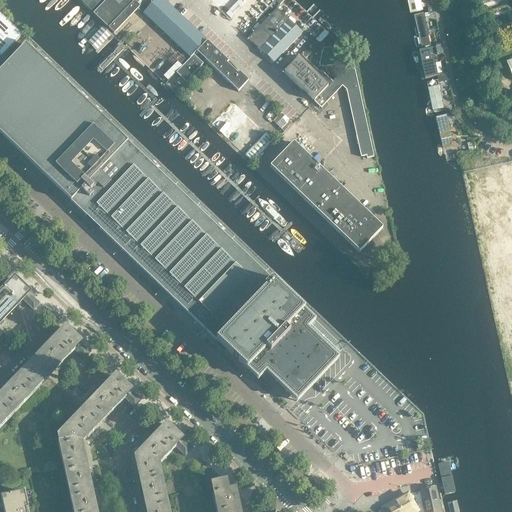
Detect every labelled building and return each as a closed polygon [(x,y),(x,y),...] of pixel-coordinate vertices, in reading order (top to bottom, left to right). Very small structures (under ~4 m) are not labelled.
[(103,3),(99,0),(78,0),(93,14),(103,3)] [(108,28),(133,0),(106,0),(103,3),(93,14),(108,28)] [(115,33),(141,6),(135,0),(108,29),(110,31),(112,29),(115,33)] [(206,40),(163,0),(156,0),(143,14),(190,58),(206,40)] [(422,11),(419,0),(406,0),(410,14),(422,11)] [(260,51),(289,21),(276,9),(272,14),(270,12),(268,15),(269,16),(248,39),(260,51)] [(417,33),(421,48),(431,46),(423,13),(413,16),(417,33)] [(21,36),(0,14),(0,57),(0,58),(21,36)] [(260,51),(273,63),(302,33),(289,21),(260,51)] [(315,40),(324,31),(319,26),(310,36),(315,40)] [(237,74),(229,66),(231,64),(207,41),(197,52),(206,60),(205,61),(238,92),(245,85),(248,81),(245,78),(239,72),(237,74)] [(314,322),(25,46),(0,71),(0,133),(71,201),(70,202),(258,382),(265,374),(296,403),(339,360),(308,330),(315,322),(315,321),(314,322)] [(431,51),(418,54),(425,81),(437,78),(431,51)] [(328,87),(298,58),(284,73),(313,102),(328,87)] [(178,92),(202,68),(193,59),(169,84),(178,92)] [(358,89),(352,61),(328,87),(313,102),(321,108),(342,86),(346,91),(358,89)] [(426,84),(432,115),(445,112),(439,82),(426,84)] [(370,142),(358,89),(346,91),(358,144),(370,142)] [(264,132),(232,102),(211,124),(243,154),(264,132)] [(435,119),(443,154),(454,151),(446,117),(435,119)] [(267,132),(246,154),(253,161),(274,139),(267,132)] [(373,157),(370,142),(358,144),(361,157),(366,156),(367,159),(373,157)] [(382,229),(330,179),(334,175),(321,163),(317,167),(293,143),(270,168),(359,253),(382,229)] [(8,316),(23,300),(33,310),(39,304),(21,286),(14,280),(2,293),(0,294),(0,323),(7,316),(8,316)] [(58,365),(73,349),(84,359),(90,352),(65,328),(43,351),(27,368),(41,382),(48,375),(58,365)] [(23,402),(41,382),(27,368),(8,388),(23,402)] [(110,412),(117,404),(124,397),(134,407),(140,401),(115,377),(95,398),(91,402),(84,410),(78,416),(94,432),(99,426),(98,425),(104,418),(110,412)] [(0,417),(4,421),(23,402),(8,388),(0,396),(0,417)] [(87,438),(94,432),(78,416),(58,436),(62,455),(82,451),(80,443),(86,437),(87,438)] [(162,459),(174,446),(181,439),(166,425),(147,445),(162,459)] [(191,449),(181,439),(174,446),(185,456),(191,449)] [(162,488),(157,464),(162,459),(147,445),(135,458),(143,493),(162,488)] [(88,477),(82,451),(62,455),(68,482),(88,477)] [(456,496),(450,466),(440,468),(446,498),(456,496)] [(94,503),(88,477),(68,482),(74,508),(94,503)] [(236,499),(234,490),(227,492),(225,482),(211,485),(214,495),(216,504),(236,499)] [(436,485),(424,487),(428,511),(430,511),(441,510),(436,485)] [(167,511),(162,488),(143,493),(146,511),(167,511)] [(409,511),(417,507),(408,491),(382,506),(386,511),(409,511)] [(27,511),(24,492),(0,497),(3,511),(27,511)] [(238,511),(236,499),(216,504),(218,511),(238,511)] [(459,511),(457,501),(447,503),(449,511),(459,511)] [(95,511),(94,503),(74,508),(74,511),(95,511)]
